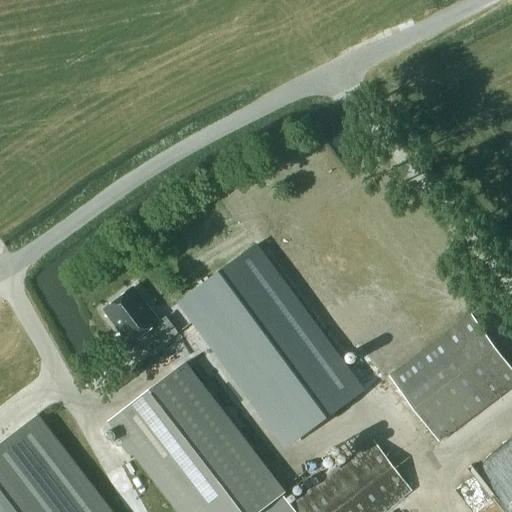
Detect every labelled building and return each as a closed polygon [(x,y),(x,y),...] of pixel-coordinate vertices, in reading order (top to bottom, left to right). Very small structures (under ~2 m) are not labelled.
[(263,251),(176,313),(190,333),(207,321),(291,437),(361,386),(263,251)] [(166,317),(160,322),(133,287),(105,309),(131,344),(155,326),(168,342),(179,333),(166,317)] [(511,387),(511,367),(471,314),(391,375),(440,441),(511,387)] [(280,511),(291,504),(284,494),(286,492),(186,362),(108,422),(177,511),(280,511)] [(106,511),(34,419),(0,445),(0,511),(106,511)] [(308,443),(324,464),(316,469),(323,478),(353,455),(348,448),(339,454),(323,432),(308,443)] [(280,511),(385,511),(413,490),(374,440),(291,504),(280,511)]
